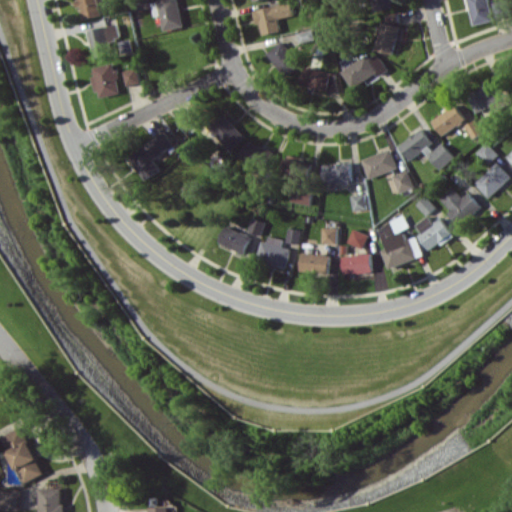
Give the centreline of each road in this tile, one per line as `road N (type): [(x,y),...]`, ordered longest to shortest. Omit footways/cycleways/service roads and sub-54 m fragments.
road 1 (residential): [(40,0),(68,116),(94,173),(158,246),(217,284),(294,309),(366,314),(448,288),(511,235)]
road 2 (residential): [(80,144),(236,70),(253,95),(295,122),(357,125),(446,65),(511,37)]
road 3 (residential): [(0,334),(87,442),(106,511)]
